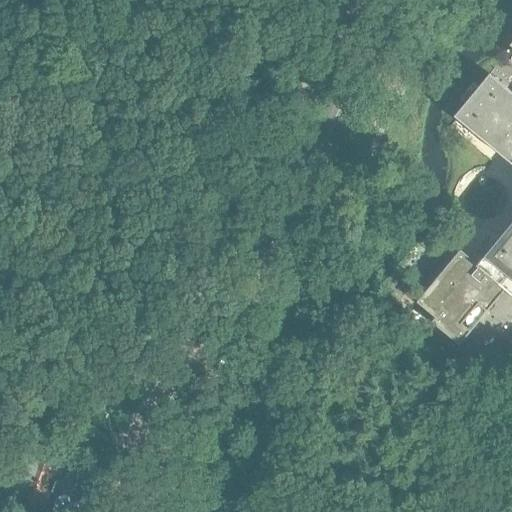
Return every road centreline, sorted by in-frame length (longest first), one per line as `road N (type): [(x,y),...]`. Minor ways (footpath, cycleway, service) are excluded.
road 1 (tertiary): [(151,511),(407,0)]
road 2 (tertiary): [(385,0),(133,511)]
